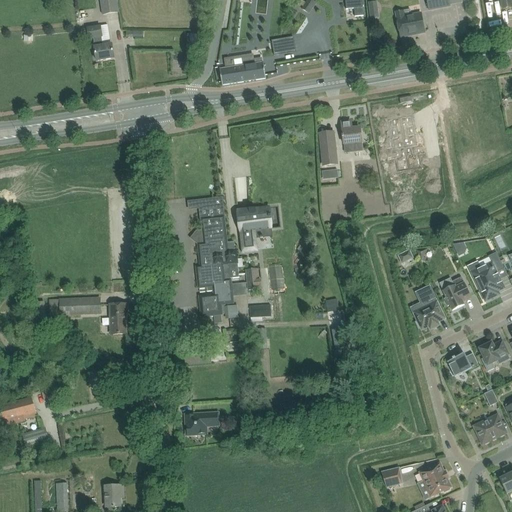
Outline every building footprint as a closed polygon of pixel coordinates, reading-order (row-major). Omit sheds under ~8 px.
[(116,0),(100,0),(103,15),(119,13),(116,0)] [(301,0),(299,0),(296,5),(300,8),(301,6),(303,7),(302,9),(304,11),(309,14),(317,3),(311,0),(307,0),(305,3),(301,0)] [(361,0),(344,0),(345,9),(354,8),(354,17),(357,17),(362,17),(362,13),(362,8),(361,0)] [(426,0),(429,10),(450,6),(449,0),(426,0)] [(491,0),(487,1),(487,3),(484,3),(486,14),(498,12),(496,0),(491,0)] [(511,0),(486,0),(488,0),(500,0),(501,4),(503,10),(511,8),(511,0)] [(410,10),(403,11),(396,13),(400,37),(409,36),(409,35),(416,33),(418,34),(421,34),(423,32),(425,32),(421,14),(411,16),(410,10)] [(88,27),(87,28),(89,38),(93,37),(95,52),(97,61),(114,59),(113,49),(112,45),(110,45),(103,46),(101,37),(103,37),(101,25),(88,27)] [(186,49),(187,33),(146,32),(145,48),(186,49)] [(295,38),(282,39),(284,50),(289,49),(289,48),(296,47),(295,38)] [(281,47),(273,49),(274,56),(282,55),(281,47)] [(220,70),(222,86),(266,79),(263,63),(254,65),(253,60),(244,62),(244,64),(238,65),(237,67),(233,68),(232,59),(225,60),(226,69),(220,70)] [(412,118),(400,120),(410,172),(421,170),(419,156),(425,155),(422,144),(420,144),(419,136),(415,136),(412,118)] [(390,150),(388,150),(390,161),(395,160),(398,174),(410,172),(400,120),(388,122),(392,141),(389,141),(390,150)] [(342,138),(343,138),(344,145),(356,143),(356,152),(363,152),(360,128),(352,129),(351,122),(341,123),(343,136),(342,136),(342,138)] [(333,133),(320,134),(324,166),(337,164),(333,133)] [(337,169),(322,171),(322,179),(338,178),(337,169)] [(425,180),(412,182),(413,191),(427,188),(425,180)] [(427,188),(413,191),(415,199),(428,196),(427,188)] [(197,232),(193,237),(199,241),(199,245),(198,245),(199,255),(203,255),(205,272),(197,273),(198,289),(207,288),(207,292),(215,291),(216,295),(199,297),(201,317),(211,316),(214,316),(215,324),(222,323),(221,315),(225,315),(226,320),(239,319),(238,306),(233,306),(225,307),(224,305),(233,304),(232,297),(247,295),(245,284),(240,284),(231,285),(231,279),(239,278),(238,268),(243,268),(242,259),(237,260),(236,248),(234,248),(234,244),(227,245),(227,243),(222,198),(199,201),(200,209),(203,232),(197,232)] [(238,212),(238,216),(243,253),(258,251),(255,231),(272,229),(272,228),(271,219),(271,216),(270,216),(269,208),(269,207),(250,209),(247,209),(240,210),(238,211),(237,211),(238,212)] [(428,249),(417,251),(422,261),(424,258),(428,249)] [(412,256),(409,251),(399,256),(401,262),(412,256)] [(477,263),(469,267),(485,302),(500,295),(498,292),(500,291),(499,291),(503,289),(503,290),(505,289),(497,272),(504,269),(497,254),(489,258),(492,263),(480,269),(477,263)] [(257,269),(246,270),(249,291),(262,290),(260,279),(258,279),(257,269)] [(444,299),(448,307),(450,306),(453,311),(464,306),(462,301),(471,297),(462,278),(452,282),(454,286),(443,291),(446,298),(444,299)] [(424,304),(413,309),(419,320),(417,321),(418,322),(417,323),(416,323),(419,329),(420,328),(422,331),(429,327),(430,330),(433,329),(437,327),(440,326),(438,323),(445,319),(430,287),(418,292),(424,304)] [(50,316),(61,316),(100,314),(100,299),(61,300),(50,301),(50,316)] [(44,303),(34,304),(36,326),(46,325),(44,303)] [(127,314),(127,305),(110,305),(111,335),(127,334),(127,327),(125,327),(124,314),(127,314)] [(271,306),(250,307),(251,318),(262,317),(271,317),(271,306)] [(333,350),(342,349),(340,329),(332,330),(333,350)] [(484,347),(479,349),(484,359),(482,360),(488,372),(494,369),(492,364),(497,362),(499,365),(510,360),(508,355),(502,342),(502,343),(494,347),(492,343),(490,344),(490,342),(483,345),(484,347)] [(447,363),(453,376),(455,378),(479,367),(473,354),(466,358),(464,354),(461,356),(460,355),(452,359),(453,360),(447,363)] [(56,391),(42,395),(44,402),(54,399),(58,398),(56,391)] [(492,391),(484,394),(490,407),(498,403),(492,391)] [(25,422),(25,420),(37,417),(32,398),(0,407),(0,423),(2,429),(25,422)] [(193,436),(194,435),(201,435),(202,436),(203,435),(206,435),(206,434),(206,427),(212,426),(211,422),(218,422),(218,414),(185,416),(186,423),(187,422),(187,425),(186,425),(186,428),(187,436),(192,435),(193,436)] [(499,419),(495,422),(494,420),(475,429),(482,445),(506,434),(499,419)] [(36,431),(22,435),(26,447),(35,444),(49,441),(45,429),(36,431)] [(434,495),(425,499),(443,491),(444,493),(450,490),(449,488),(451,488),(447,479),(449,478),(446,471),(444,472),(440,464),(420,473),(424,483),(427,481),(434,495)] [(402,484),(399,468),(381,473),(386,488),(402,484)] [(511,492),(511,472),(499,479),(507,495),(511,492)] [(68,511),(67,484),(56,484),(57,511),(68,511)] [(123,486),(113,487),(105,487),(106,508),(120,507),(120,493),(123,493),(123,486)]
